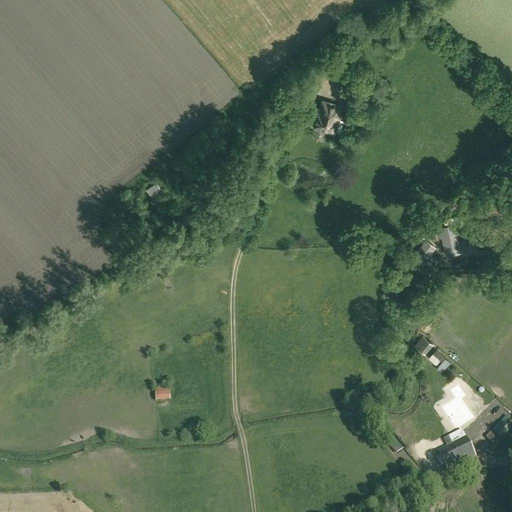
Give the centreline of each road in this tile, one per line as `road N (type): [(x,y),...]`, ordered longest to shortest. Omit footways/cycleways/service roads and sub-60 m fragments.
road 1 (track): [(254,511),(234,410),(235,268),(271,154),(326,90)]
road 2 (residential): [(393,511),(476,465),(511,458)]
